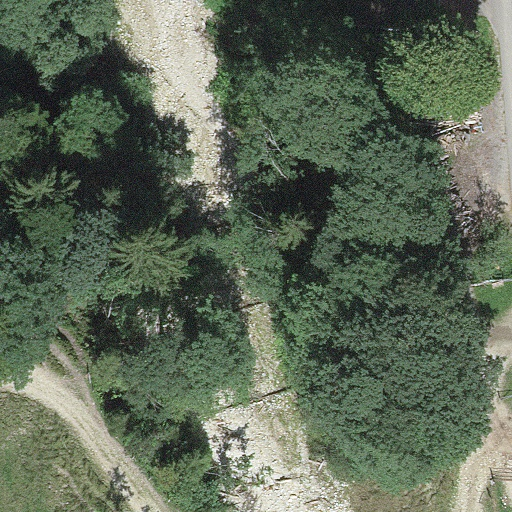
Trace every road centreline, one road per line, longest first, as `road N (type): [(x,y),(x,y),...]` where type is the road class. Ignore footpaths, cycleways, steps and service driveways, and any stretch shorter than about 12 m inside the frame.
road 1 (track): [(0,377),(74,384),(96,402),(161,511)]
road 2 (track): [(473,511),(488,392),(511,336)]
